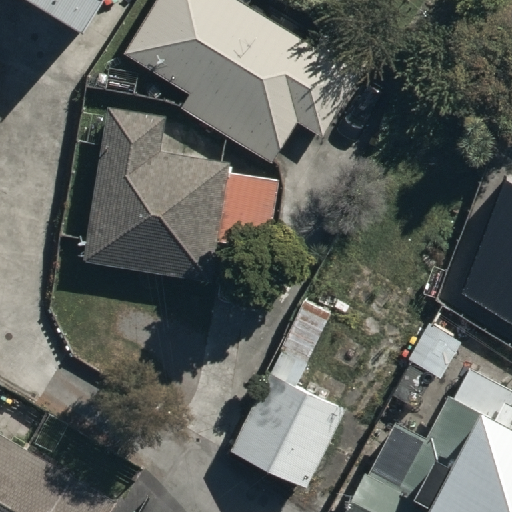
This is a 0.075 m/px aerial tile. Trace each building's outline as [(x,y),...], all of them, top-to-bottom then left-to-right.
[(1,0),(97,61),(119,26),(79,1),(79,0),(1,0)] [(316,40),(250,0),(150,0),(122,46),(190,87),(179,105),(269,160),(298,112),(322,127),(367,55),(324,28),(316,40)] [(164,104),(105,97),(84,253),(213,270),(228,153),(159,143),(164,104)] [(511,191),(509,190),(449,298),(511,333),(511,191)] [(405,511),(511,511),(511,378),(466,353),(445,389),(468,402),(405,511)] [(227,434),(296,476),(343,399),(274,357),(227,434)] [(0,511),(96,511),(112,486),(0,420),(0,511)]
